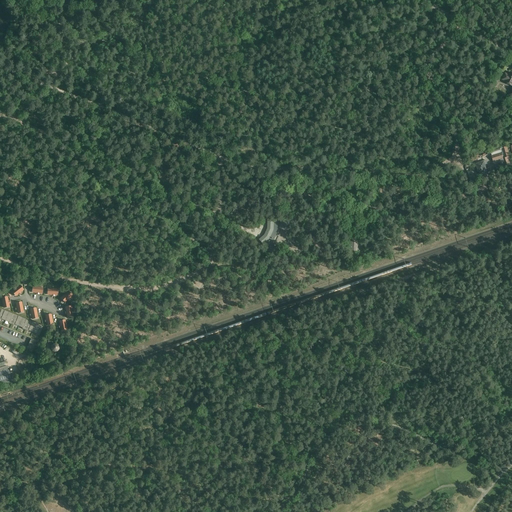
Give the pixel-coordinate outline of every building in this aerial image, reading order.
[(502,79),(506,81),(505,82),(511,85),(511,72),(510,72),(509,75),(505,73),(502,79)] [(493,161),(503,159),(501,153),(491,156),(493,161)] [(476,164),(477,168),(476,168),(477,172),(478,171),(479,171),(480,174),(487,172),(484,165),(487,164),(486,160),(483,161),(483,162),(476,164)] [(278,228),(279,228),(289,229),(289,222),(268,221),(267,228),(264,235),(259,240),(274,256),(279,251),(272,244),(271,243),(273,238),(274,239),(277,233),(275,233),(278,228)] [(23,290),(20,286),(12,291),(16,296),(23,290)] [(68,291),(61,298),(65,302),(71,295),(68,291)] [(0,319),(5,321),(8,313),(1,310),(0,313),(0,319)] [(9,324),(11,325),(15,315),(8,313),(5,321),(10,323),(9,324)] [(14,324),(19,326),(22,318),(15,315),(11,325),(14,325),(14,324)] [(22,318),(19,326),(24,328),(23,329),(25,330),(29,321),(22,318)] [(29,321),(25,330),(27,331),(28,330),(33,332),(36,324),(29,321)] [(36,324),(33,332),(37,334),(37,335),(39,336),(43,327),(36,324)] [(29,351),(32,353),(37,341),(31,339),(27,349),(30,350),(30,351),(29,351)] [(50,349),(51,349),(52,351),(54,352),(57,351),(59,349),(60,349),(60,347),(59,347),(58,345),(55,344),(53,344),(52,345),(52,344),(50,346),(50,349)] [(9,369),(0,372),(0,386),(6,384),(6,383),(13,381),(12,377),(9,369)]
